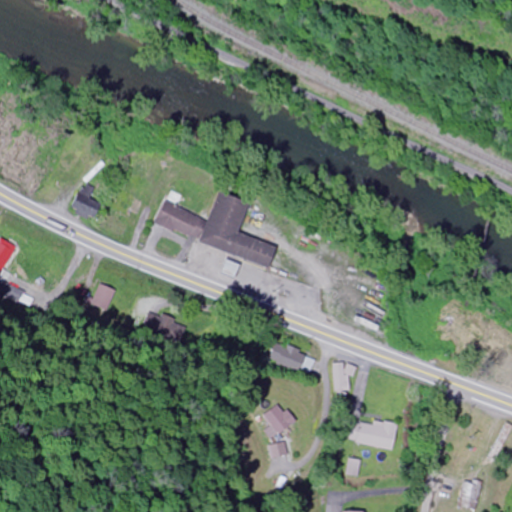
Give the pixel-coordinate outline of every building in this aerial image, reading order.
[(273,270),(281,248),(242,235),(253,203),(221,192),(212,220),(164,203),(156,226),(202,242),(201,245),(273,270)] [(140,199),(124,197),(122,214),(138,216),(140,199)] [(315,361),(289,351),(284,365),(310,375),(315,361)] [(354,365),(334,365),(334,397),(354,397),(354,365)] [(304,424),(289,402),(267,417),(281,439),(304,424)] [(400,423),(365,420),(362,447),(397,450),(400,423)] [(486,459),(494,463),(511,428),(504,424),(486,459)] [(473,511),(481,484),(464,479),(455,509),(466,511),(473,511)]
